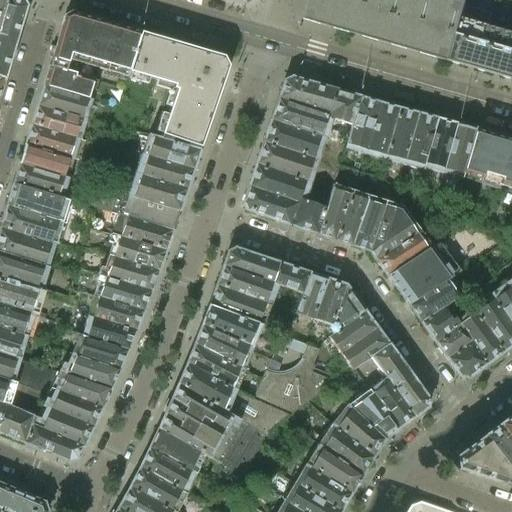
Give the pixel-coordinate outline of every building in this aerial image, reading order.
[(0,77),(3,79),(25,6),(21,0),(6,0),(0,21),(0,77)] [(459,0),(312,0),(306,20),(448,61),(461,17),(463,18),(468,2),(459,0)] [(70,13),(63,17),(48,66),(67,71),(82,17),(70,13)] [(108,70),(120,28),(82,17),(67,71),(89,78),(92,66),(108,70)] [(488,25),(463,18),(461,17),(448,61),(475,69),(488,25)] [(511,37),(511,31),(488,25),(475,69),(500,76),(511,37)] [(127,76),(129,72),(140,33),(120,28),(108,70),(127,76)] [(222,57),(140,33),(129,72),(173,85),(172,89),(176,90),(161,134),(199,147),(200,143),(204,132),(205,128),(208,120),(216,97),(215,97),(219,86),(220,86),(222,80),(221,80),(224,72),(226,66),(222,57)] [(511,37),(500,76),(511,79),(511,37)] [(67,71),(48,66),(42,85),(86,99),(92,79),(89,78),(67,71)] [(290,78),(283,81),(277,99),(327,115),(333,90),(290,78)] [(86,99),(42,85),(36,105),(80,118),(86,99)] [(359,98),(333,90),(327,115),(326,118),(351,125),(359,98)] [(359,98),(351,125),(345,144),(365,150),(378,103),(359,98)] [(327,115),(277,99),(270,121),(319,137),(326,118),(327,115)] [(397,109),(378,103),(365,150),(384,155),(397,109)] [(80,118),(36,105),(30,124),(74,138),(80,118)] [(417,114),(397,109),(384,155),(403,161),(417,114)] [(435,120),(417,114),(403,161),(422,166),(423,164),(435,120)] [(442,169),(455,125),(435,120),(423,164),(442,169)] [(270,121),(263,143),(312,159),(319,137),(270,121)] [(102,146),(74,138),(30,124),(25,144),(68,157),(97,166),(102,146)] [(461,175),(474,131),(455,125),(442,169),(449,171),(445,182),(455,185),(459,174),(461,175)] [(493,136),(474,131),(461,175),(480,180),(493,136)] [(198,149),(160,138),(147,135),(141,134),(139,140),(142,141),(138,155),(143,157),(191,171),(198,150),(198,149)] [(199,147),(161,134),(160,138),(198,149),(199,147)] [(511,141),(493,136),(480,180),(511,189),(511,141)] [(263,143),(255,165),(304,181),(312,159),(263,143)] [(62,177),(68,157),(25,144),(19,164),(62,177)] [(191,171),(143,157),(136,178),(184,191),(191,171)] [(56,197),(62,177),(19,164),(12,184),(56,197)] [(255,165),(248,187),(297,203),(298,199),(304,181),(255,165)] [(333,240),(349,195),(356,172),(339,167),(331,189),(325,208),(316,235),(333,240)] [(372,176),(359,173),(357,180),(370,183),(372,176)] [(184,191),(136,178),(129,198),(177,212),(184,191)] [(12,184),(5,207),(55,222),(62,199),(56,197),(12,184)] [(177,212),(129,198),(92,187),(86,206),(124,217),(170,230),(172,227),(175,224),(177,219),(176,215),(177,212)] [(245,211),(289,226),(297,203),(248,187),(242,204),(245,211)] [(350,246),(366,200),(349,195),(333,240),(350,246)] [(325,208),(298,199),(297,203),(289,226),(316,235),(325,208)] [(366,200),(350,246),(367,252),(383,206),(366,200)] [(414,233),(405,220),(398,210),(383,206),(367,252),(373,260),(414,233)] [(55,222),(5,207),(0,224),(0,229),(48,244),(55,222)] [(164,250),(170,230),(124,217),(118,236),(164,250)] [(48,244),(0,229),(0,253),(42,266),(48,244)] [(164,250),(118,236),(107,233),(104,243),(114,246),(111,257),(157,270),(164,250)] [(414,233),(373,260),(385,276),(426,249),(414,233)] [(434,243),(426,249),(385,276),(407,305),(448,278),(456,273),(434,243)] [(226,252),(221,267),(270,284),(277,263),(233,249),(226,252)] [(42,266),(0,253),(0,277),(35,288),(42,266)] [(157,270),(111,257),(108,267),(98,264),(94,274),(150,291),(157,270)] [(300,294),(307,274),(277,263),(270,284),(279,287),(282,288),(300,294)] [(279,287),(270,284),(221,267),(215,286),(270,307),(270,305),(269,305),(274,292),(277,294),(279,287)] [(150,291),(94,274),(91,283),(102,286),(98,297),(142,311),(150,291)] [(307,274),(300,294),(293,317),(311,323),(326,280),(307,274)] [(35,288),(0,277),(0,304),(28,313),(37,316),(44,291),(35,288)] [(448,278),(407,305),(419,323),(445,305),(444,305),(449,302),(461,295),(448,278)] [(344,286),(326,280),(311,323),(329,329),(344,286)] [(511,292),(508,287),(505,282),(500,285),(504,290),(492,299),(511,328),(511,292)] [(262,327),(270,307),(215,286),(207,307),(256,325),(262,327)] [(344,286),(329,329),(329,330),(332,334),(363,312),(344,286)] [(142,311),(98,297),(91,295),(78,335),(126,350),(142,311)] [(511,344),(511,328),(492,299),(474,312),(502,351),(511,344)] [(28,313),(0,304),(0,329),(21,336),(28,313)] [(445,305),(419,323),(434,342),(458,325),(458,324),(445,305)] [(256,325),(207,307),(201,322),(250,342),(256,325)] [(363,312),(332,334),(329,336),(341,352),(374,328),(363,312)] [(502,351),(474,312),(458,324),(458,325),(470,341),(486,364),(502,351)] [(244,356),(250,342),(201,322),(197,334),(244,356)] [(458,325),(434,342),(445,358),(470,341),(458,325)] [(369,356),(386,344),(374,328),(341,352),(353,368),(359,364),(369,356)] [(21,336),(0,329),(0,354),(14,359),(21,336)] [(126,350),(78,335),(72,334),(69,342),(78,344),(73,356),(117,370),(126,350)] [(197,334),(192,347),(239,371),(244,356),(197,334)] [(470,341),(445,358),(459,377),(466,378),(486,364),(470,341)] [(405,369),(386,344),(369,356),(374,363),(387,382),(405,369)] [(288,416),(339,377),(315,368),(316,366),(314,365),(320,350),(307,345),(301,357),(299,361),(295,364),(292,367),(287,369),(283,370),(279,371),(274,371),(270,370),(265,369),(252,398),(232,388),(185,364),(176,385),(228,413),(265,433),(288,416)] [(192,347),(185,364),(232,388),(239,371),(192,347)] [(14,359),(0,354),(0,378),(7,381),(14,359)] [(110,388),(117,370),(73,356),(68,366),(61,364),(58,372),(110,388)] [(364,370),(374,363),(369,356),(359,364),(364,370)] [(427,400),(405,369),(387,382),(413,417),(426,408),(427,400)] [(101,407),(110,388),(58,372),(55,371),(52,379),(61,382),(57,392),(101,407)] [(413,417),(387,382),(371,394),(397,429),(413,417)] [(265,433),(228,413),(176,385),(163,415),(157,429),(202,454),(223,465),(242,476),(265,433)] [(101,407),(57,392),(53,401),(45,398),(41,407),(49,410),(92,427),(101,407)] [(397,429),(371,394),(350,409),(351,410),(382,439),(397,429)] [(33,416),(4,404),(0,415),(0,433),(22,443),(29,425),(33,416)] [(342,414),(346,417),(351,410),(350,409),(347,406),(342,414)] [(92,427),(49,410),(45,421),(33,416),(29,425),(83,446),(92,427)] [(382,439),(351,410),(346,417),(337,429),(371,457),(382,439)] [(511,418),(501,427),(511,442),(511,418)] [(83,446),(29,425),(22,443),(68,462),(75,459),(83,446)] [(327,432),(331,435),(337,429),(332,425),(327,432)] [(511,442),(501,427),(485,438),(511,475),(511,442)] [(157,429),(148,448),(193,472),(196,465),(202,454),(157,429)] [(371,457),(337,429),(331,435),(321,448),(361,475),(371,457)] [(511,475),(485,438),(458,458),(460,470),(511,487),(511,475)] [(312,452),(317,455),(321,448),(317,445),(312,452)] [(193,472),(148,448),(138,467),(182,491),(185,485),(193,472)] [(321,448),(317,455),(309,467),(350,493),(361,475),(321,448)] [(182,491),(138,467),(129,486),(172,509),(182,491)] [(350,493),(309,467),(303,477),(299,474),(293,483),(298,486),(339,511),(350,493)] [(43,503),(0,484),(0,510),(4,511),(45,511),(46,511),(43,503)] [(170,511),(172,509),(129,486),(117,508),(124,511),(170,511)] [(338,511),(339,511),(298,486),(291,497),(286,494),(283,500),(301,511),(338,511)] [(301,511),(283,500),(278,508),(283,511),(282,511),(301,511)]
